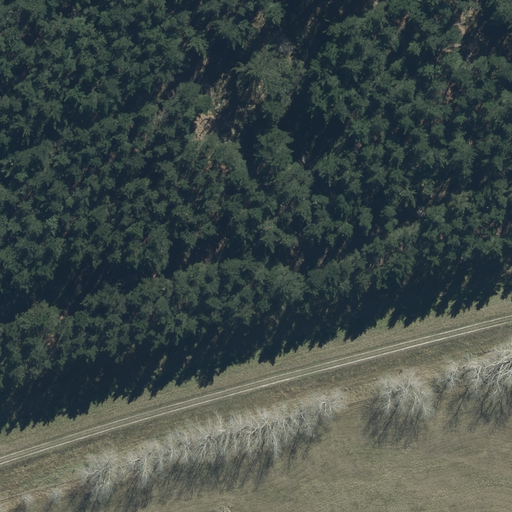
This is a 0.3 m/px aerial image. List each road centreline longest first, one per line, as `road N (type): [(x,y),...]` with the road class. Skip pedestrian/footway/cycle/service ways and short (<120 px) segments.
road 1 (track): [(0,449),(511,307)]
road 2 (track): [(511,259),(0,394)]
